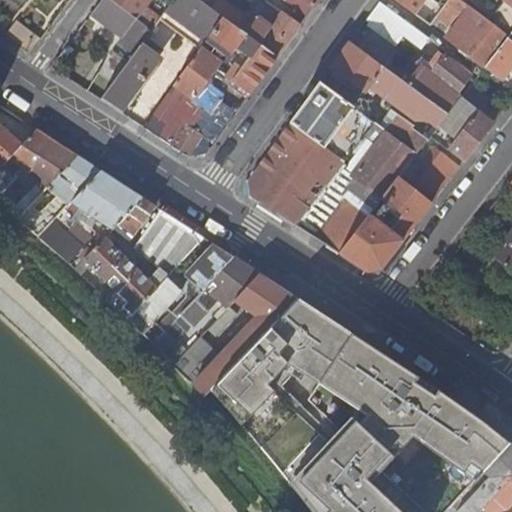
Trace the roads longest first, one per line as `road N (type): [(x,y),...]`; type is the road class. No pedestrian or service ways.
road 1 (residential): [(343,0),(198,201)]
road 2 (residential): [(511,143),(377,313)]
road 3 (secondary): [(198,201),(377,313)]
road 4 (secondary): [(24,86),(198,201)]
road 5 (secondary): [(377,313),(503,403)]
